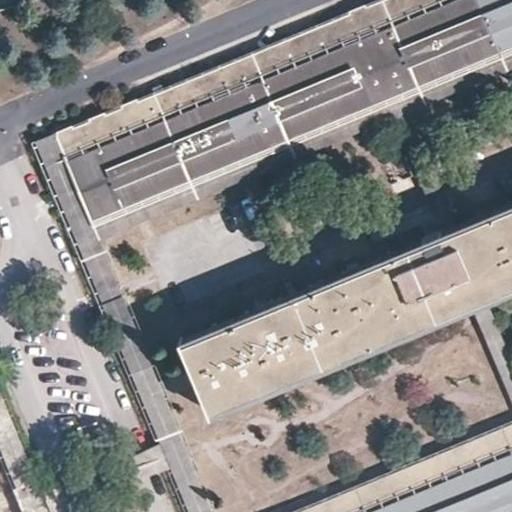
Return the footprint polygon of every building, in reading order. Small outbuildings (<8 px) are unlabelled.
[(379,0),(358,9),(59,133),(70,160),(453,0),(379,0)] [(94,218),(511,47),(511,0),(453,0),(70,160),(94,218)] [(511,47),(94,218),(98,228),(103,240),(404,115),(511,70),(511,47)] [(215,511),(103,240),(98,228),(94,218),(70,160),(59,133),(49,138),(36,144),(161,441),(172,467),(190,511),(215,511)] [(480,298),(511,284),(511,201),(450,228),(192,336),(220,406),(480,298)] [(0,458),(16,496),(1,501),(5,511),(53,511),(44,489),(0,381),(0,458)] [(511,426),(302,511),(366,511),(511,450),(511,426)] [(161,441),(44,489),(53,511),(58,511),(172,467),(161,441)] [(511,511),(511,450),(366,511),(511,511)]
